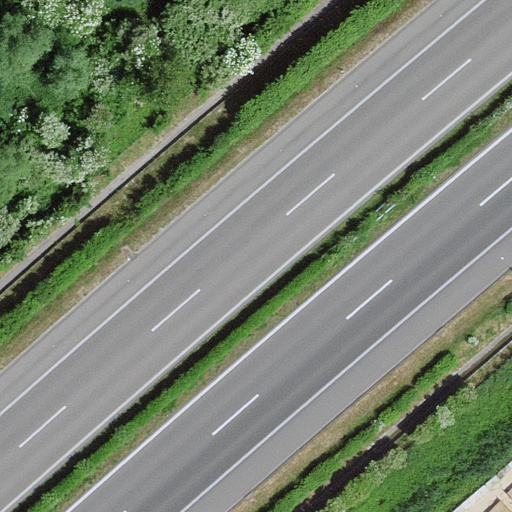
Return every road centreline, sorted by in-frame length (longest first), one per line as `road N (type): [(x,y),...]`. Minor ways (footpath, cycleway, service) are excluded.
road 1 (motorway): [(511,25),(0,464)]
road 2 (motorway): [(124,511),(511,178)]
